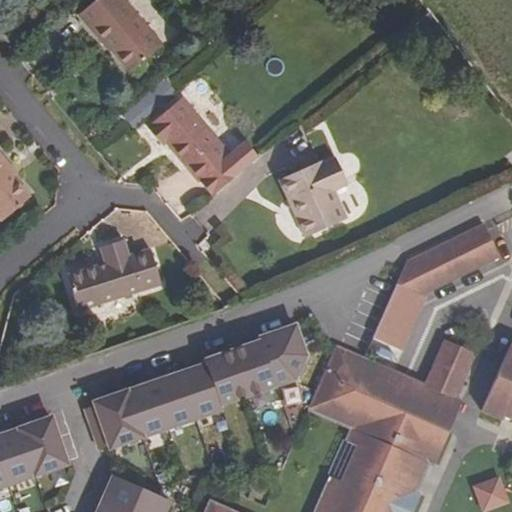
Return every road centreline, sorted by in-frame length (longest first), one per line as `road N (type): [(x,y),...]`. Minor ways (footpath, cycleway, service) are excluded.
road 1 (residential): [(497,207),(196,335),(0,403)]
road 2 (residential): [(0,274),(75,201),(77,173),(0,84)]
